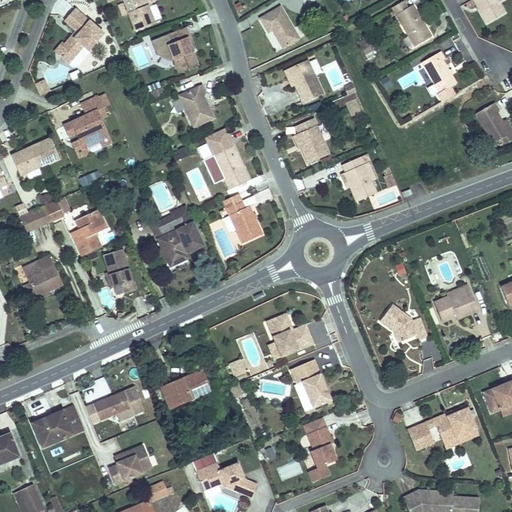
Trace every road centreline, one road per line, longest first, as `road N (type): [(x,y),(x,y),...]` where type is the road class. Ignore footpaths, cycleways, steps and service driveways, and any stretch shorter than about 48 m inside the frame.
road 1 (secondary): [(0,398),(297,262)]
road 2 (residential): [(309,232),(262,131),(223,0)]
road 3 (secondary): [(339,243),(511,176)]
road 4 (residential): [(383,401),(350,344),(327,274)]
road 5 (residential): [(383,401),(511,348)]
